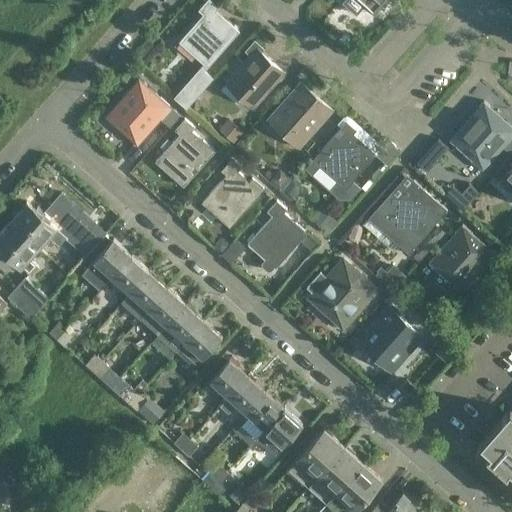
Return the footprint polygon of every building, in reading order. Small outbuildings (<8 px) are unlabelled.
[(219,7),(213,1),(211,0),(207,0),(199,9),(204,13),(180,42),(203,63),(201,66),(174,97),(186,108),(214,77),(205,69),(215,57),(239,30),(216,10),(219,7)] [(384,0),(344,0),(343,1),(356,13),(364,5),(373,13),(384,0)] [(368,26),(363,27),(359,31),(366,37),(373,30),(368,26)] [(251,54),(244,61),(237,55),(226,68),(233,74),(225,83),(252,107),(285,71),(262,51),(265,48),(255,39),(246,49),(251,54)] [(139,77),(130,87),(105,115),(137,144),(161,118),(170,126),(181,114),(139,77)] [(302,80),(292,91),(267,119),(300,148),(331,112),(308,92),(312,88),(302,80)] [(511,124),(485,101),(475,112),(450,140),(472,158),(466,165),(478,175),(483,168),(484,169),(511,136),(511,124)] [(181,132),(163,152),(156,160),(183,185),(214,150),(192,130),(195,126),(185,118),(176,128),(181,132)] [(348,120),(338,131),(313,159),(346,188),(378,153),(355,133),(358,129),(348,120)] [(427,170),(448,146),(438,138),(417,161),(427,170)] [(227,173),(209,193),(202,201),(229,226),(264,187),(252,177),(249,180),(238,171),(242,167),(232,159),(223,169),(227,173)] [(511,166),(498,182),(509,192),(511,188),(511,166)] [(415,180),(405,191),(399,198),(391,191),(380,204),(392,214),(385,222),(402,238),(397,243),(409,254),(414,248),(421,239),(448,209),(415,180)] [(26,201),(9,221),(39,247),(48,236),(58,245),(65,238),(85,256),(106,232),(61,192),(41,215),(26,201)] [(274,214),(256,234),(248,243),(276,267),(307,232),(285,212),(288,208),(278,199),(268,210),(274,214)] [(335,220),(332,211),(322,215),(325,223),(335,220)] [(39,247),(9,221),(0,230),(0,247),(31,276),(39,267),(29,258),(39,247)] [(463,223),(454,234),(429,262),(462,291),(493,256),(470,236),(473,232),(463,223)] [(315,240),(309,235),(303,241),(310,247),(315,240)] [(93,260),(94,260),(82,273),(101,289),(112,276),(132,254),(113,237),(93,260)] [(223,239),(219,239),(214,244),(222,251),(228,244),(223,239)] [(150,270),(132,254),(112,276),(130,292),(150,270)] [(345,258),(335,269),(328,277),(321,271),(307,287),(314,293),(310,297),(343,327),(378,288),(345,258)] [(511,268),(511,267),(507,263),(501,270),(506,275),(511,268)] [(403,275),(396,268),(390,274),(383,269),(380,273),(378,275),(392,287),(403,275)] [(168,287),(150,270),(130,292),(122,301),(140,317),(168,287)] [(40,307),(48,298),(25,277),(17,286),(40,307)] [(40,307),(17,286),(7,297),(31,317),(40,307)] [(186,303),(168,287),(140,317),(158,334),(186,303)] [(393,302),(384,313),(359,341),(392,370),(423,335),(400,314),(403,310),(393,302)] [(204,319),(186,303),(158,334),(176,350),(204,319)] [(223,336),(204,319),(176,350),(195,366),(203,358),(223,336)] [(58,320),(49,331),(57,338),(66,328),(58,320)] [(66,328),(57,338),(64,345),(73,334),(66,328)] [(93,370),(102,360),(94,353),(85,363),(93,370)] [(249,374),(230,357),(210,380),(228,396),(220,404),(221,405),(249,374)] [(101,377),(110,366),(102,360),(93,370),(101,377)] [(267,390),(249,374),(221,405),(228,412),(236,403),(247,412),(267,390)] [(129,402),(139,392),(131,385),(121,396),(129,402)] [(285,406),(267,390),(247,412),(250,415),(241,425),(256,438),(257,437),(285,406)] [(139,392),(129,402),(137,409),(146,398),(139,392)] [(303,423),(285,406),(257,437),(275,453),(282,445),(283,445),(303,423)] [(511,409),(510,407),(483,438),(476,445),(478,446),(481,442),(490,450),(487,454),(506,471),(509,467),(511,469),(511,409)] [(289,466),(309,483),(345,443),(325,426),(289,466)] [(191,438),(182,449),(189,455),(198,445),(191,438)] [(345,443),(309,483),(328,500),(364,460),(345,443)] [(364,460),(328,500),(340,511),(352,511),(383,478),(364,460)] [(216,461),(201,478),(220,494),(234,477),(216,461)] [(384,511),(386,511),(387,511),(420,511),(423,509),(403,491),(390,505),(382,497),(368,511),(384,511)] [(115,511),(118,509),(106,499),(105,500),(99,495),(83,511),(115,511)] [(232,511),(252,511),(241,502),(232,511)]
